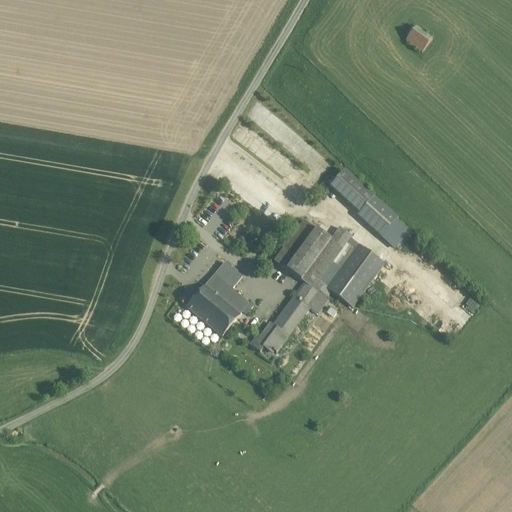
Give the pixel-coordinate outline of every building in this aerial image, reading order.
[(432,40),(415,28),(405,43),(421,55),(432,40)] [(283,211),(227,165),(216,179),(272,225),(283,211)] [(374,199),(345,172),(330,188),(359,215),(360,215),(374,199)] [(398,220),(374,199),(360,215),(359,215),(357,217),(382,239),(398,220)] [(304,222),(274,263),(286,272),(301,252),(316,231),(304,222)] [(352,239),(339,229),(331,242),(343,251),(350,241),(352,239)] [(301,252),(286,272),(301,283),(331,242),(316,231),(301,252)] [(343,251),(333,264),(342,270),(358,247),(350,241),(343,251)] [(331,242),(301,283),(306,286),(296,300),(308,309),(318,295),(319,293),(324,287),(320,283),(333,264),(343,251),(331,242)] [(384,266),(358,247),(342,270),(327,290),(331,294),(353,309),(384,266)] [(227,263),(189,310),(226,341),(255,306),(235,290),(245,278),(227,263)] [(333,264),(320,283),(324,287),(319,293),(327,299),(331,294),(327,290),(342,270),(333,264)] [(296,300),(294,299),(287,308),(289,310),(282,319),(281,317),(274,327),(273,327),(289,339),(309,310),(317,316),(327,302),(318,295),(308,309),(296,300)] [(289,339),(273,327),(274,327),(272,326),(265,336),(263,335),(260,339),(258,337),(250,347),(260,355),(265,347),(276,355),(289,339)]
